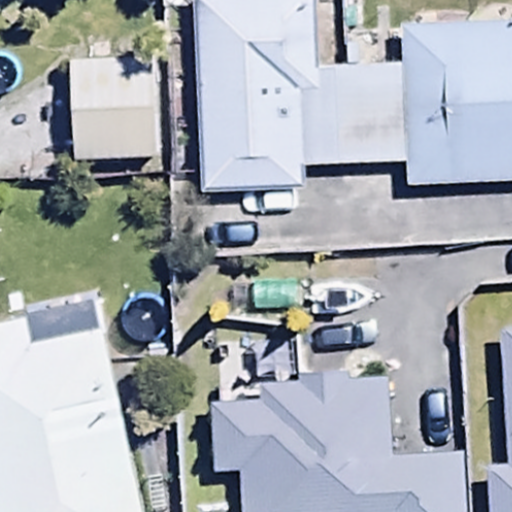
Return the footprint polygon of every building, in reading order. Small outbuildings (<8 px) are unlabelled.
[(411,171),(411,192),(511,189),(511,27),(405,30),(406,68),(325,70),(323,6),(195,9),(200,204),(299,201),(298,174),(411,171)] [(155,67),(72,69),(74,170),(157,169),(155,67)] [(141,511),(98,313),(0,333),(0,511),(141,511)] [(511,511),(511,338),(503,339),(510,474),(490,476),(491,511),(511,511)] [(238,483),(239,511),(468,511),(465,465),(391,470),(386,392),(352,394),(351,384),(301,387),(301,394),(265,397),(266,408),(213,412),(218,484),(238,483)]
